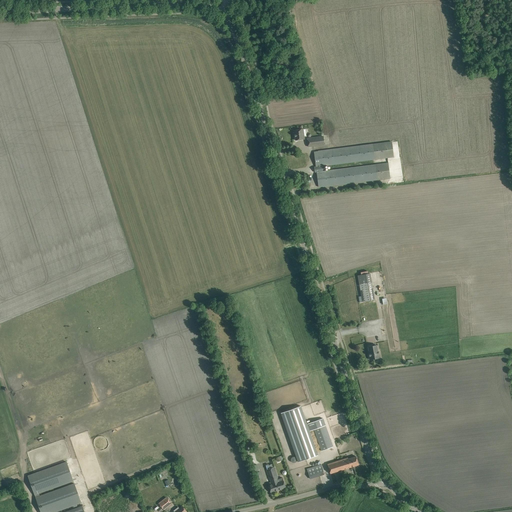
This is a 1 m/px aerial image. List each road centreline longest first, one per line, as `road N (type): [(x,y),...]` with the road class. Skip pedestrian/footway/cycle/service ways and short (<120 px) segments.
road 1 (tertiary): [(384,479),(240,49),(218,11)]
road 2 (tertiary): [(218,11),(189,2),(24,10),(0,3)]
road 3 (unclassified): [(235,511),(384,479)]
